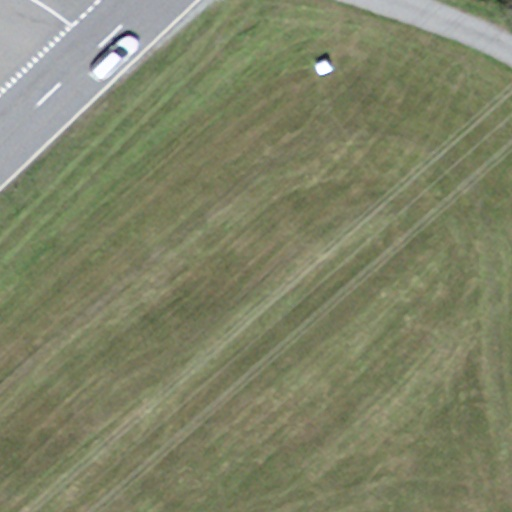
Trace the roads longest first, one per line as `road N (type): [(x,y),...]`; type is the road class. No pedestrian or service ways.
road 1 (residential): [(348,0),(511,67)]
road 2 (primary): [(0,144),(107,39)]
